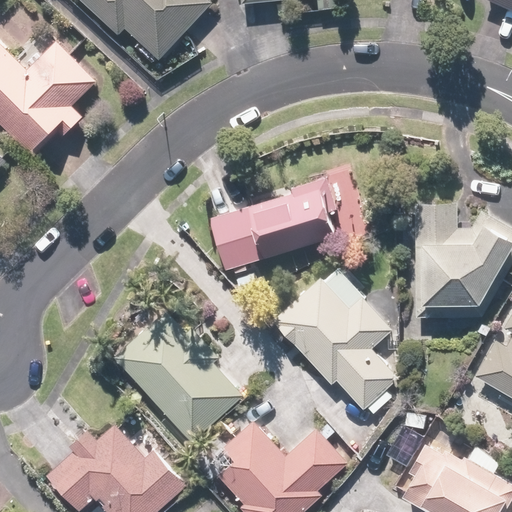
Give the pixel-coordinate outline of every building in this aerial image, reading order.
[(73,0),(115,36),(121,29),(160,62),(213,0),(73,0)] [(511,0),(485,0),(511,11),(511,0)] [(0,127),(7,133),(9,130),(32,151),(63,118),(74,127),(83,117),(74,110),(101,80),(55,38),(28,67),(0,41),(0,127)] [(0,167),(9,159),(0,149),(0,167)] [(326,179),(211,216),(229,270),(343,233),(326,179)] [(417,343),(488,342),(489,304),(511,266),(511,222),(487,208),(476,225),(459,226),(459,198),(415,199),(417,343)] [(333,263),(272,320),(358,412),(399,374),(372,346),(393,327),(333,263)] [(178,304),(118,356),(193,445),(254,393),(178,304)] [(511,309),(476,376),(511,395),(511,309)] [(289,451),(253,414),(222,444),(234,456),(217,474),(239,496),(235,500),(246,511),(310,511),(327,496),(320,489),(350,460),(315,425),(289,451)] [(100,435),(90,422),(69,440),(77,450),(43,478),(70,511),(80,511),(95,500),(105,511),(155,511),(187,485),(155,447),(145,456),(116,422),(100,435)] [(501,461),(479,443),(452,429),(442,449),(428,442),(401,493),(436,511),(504,511),(511,497),(511,482),(494,473),(501,461)]
